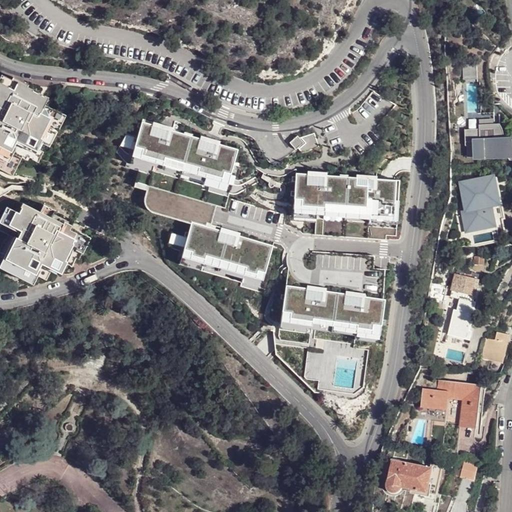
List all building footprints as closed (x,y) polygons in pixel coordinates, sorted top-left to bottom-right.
[(482,80),(481,65),(467,65),(468,80),(482,80)] [(65,122),(44,112),(48,104),(27,93),(28,91),(13,83),(11,86),(1,81),(0,82),(0,174),(13,181),(21,163),(27,167),(29,163),(32,165),(38,168),(43,158),(40,156),(43,149),(50,153),(65,122)] [(475,147),(475,158),(507,156),(511,156),(511,139),(511,140),(502,140),(496,140),(496,135),(495,125),(495,112),(479,113),(480,131),(467,131),(468,147),(475,147)] [(163,160),(164,156),(199,166),(198,170),(222,177),(223,171),(231,173),(232,170),(238,148),(142,121),(134,145),(143,148),(141,154),(163,160)] [(302,150),(296,144),(288,150),(294,156),(302,150)] [(199,166),(164,156),(163,160),(141,154),(143,148),(134,145),(129,162),(152,168),(153,166),(204,180),(203,184),(228,191),(233,171),(232,170),(231,173),(223,171),(222,177),(198,170),(199,166)] [(484,172),(485,180),(494,178),(493,172),(484,172)] [(395,180),(296,173),(294,198),(301,199),(300,204),(324,206),(324,200),(370,203),(369,214),(393,216),(394,200),(395,180)] [(484,198),(470,201),(473,214),(482,212),(483,212),(484,211),(485,210),(486,209),(487,208),(487,207),(487,205),(487,204),(488,204),(498,202),(497,194),(494,178),(485,180),(481,181),(484,198)] [(468,189),(470,201),(484,198),(481,181),(477,182),(475,182),(476,188),(469,189),(468,189)] [(462,202),(470,201),(468,189),(460,191),(462,202)] [(488,204),(492,224),(494,223),(496,223),(498,221),(500,219),(500,218),(502,215),(502,214),(502,212),(500,203),(501,203),(499,193),(497,194),(498,202),(488,204)] [(301,199),(294,198),(293,215),(316,217),(316,214),(396,220),(398,200),(394,200),(393,216),(369,214),(370,203),(324,200),(324,206),(300,204),(301,199)] [(482,212),(473,214),(476,227),(492,224),(488,204),(487,204),(487,205),(487,207),(487,208),(486,209),(485,210),(484,211),(483,212),(482,212)] [(89,243),(70,233),(73,226),(42,210),(39,217),(22,208),(16,218),(7,214),(0,227),(0,237),(5,240),(0,248),(0,261),(3,263),(0,269),(0,276),(17,285),(19,281),(25,284),(24,286),(28,288),(32,281),(42,286),(48,275),(59,281),(64,270),(69,272),(74,263),(78,265),(89,243)] [(220,229),(191,221),(187,237),(171,232),(168,243),(171,246),(176,249),(183,250),(183,248),(192,251),(191,254),(204,258),(205,254),(246,266),(245,270),(256,273),(257,269),(265,272),(273,244),(239,234),(236,245),(233,244),(235,233),(220,229)] [(236,245),(239,234),(240,231),(221,226),(220,229),(235,233),(233,244),(236,245)] [(192,251),(183,248),(183,250),(179,263),(201,269),(202,266),(242,278),(241,281),(263,287),(267,272),(265,272),(257,269),(256,273),(245,270),(246,266),(205,254),(204,258),(191,254),(192,251)] [(458,270),(457,275),(479,280),(480,275),(473,273),(472,275),(464,273),(464,271),(458,270)] [(456,275),(451,298),(463,301),(475,303),(478,289),(480,280),(479,280),(457,275),(456,275)] [(306,287),(286,284),(282,310),(290,311),(289,317),(312,320),(312,317),(357,323),(357,326),(371,328),(372,323),(380,325),(384,298),(364,295),(363,306),(359,306),(360,297),(344,294),(344,293),(325,290),(324,301),(320,300),(322,291),(305,289),(306,287)] [(306,287),(305,289),(322,291),(320,300),(324,301),(325,290),(326,287),(306,284),(306,287)] [(344,293),(344,294),(360,297),(359,306),(363,306),(364,295),(364,292),(345,289),(344,293)] [(475,303),(463,301),(460,311),(458,311),(457,317),(459,318),(456,333),(469,337),(477,303),(475,303)] [(290,311),(282,310),(280,327),(310,331),(311,328),(355,334),(355,338),(381,341),(384,325),(380,325),(372,323),(371,328),(357,326),(357,323),(312,317),(312,320),(289,317),(290,311)] [(481,358),(503,363),(509,335),(498,332),(496,340),(486,338),(481,358)] [(431,384),(430,389),(439,390),(440,380),(434,380),(433,385),(431,384)] [(466,383),(440,380),(439,390),(451,391),(450,398),(464,400),(461,424),(476,426),(477,426),(480,398),(477,397),(478,389),(484,390),(485,390),(486,390),(486,388),(486,389),(484,388),(466,387),(466,383)] [(424,388),(422,407),(435,409),(448,410),(450,398),(451,391),(439,390),(430,389),(424,388)] [(478,389),(477,397),(480,398),(483,398),(484,398),(485,390),(484,390),(478,389)] [(393,463),(388,483),(388,487),(390,490),(393,492),(397,493),(401,491),(403,488),(413,490),(424,492),(429,467),(401,462),(401,464),(393,463)] [(467,462),(463,478),(476,480),(479,465),(467,462)] [(433,464),(432,468),(434,468),(429,493),(438,495),(439,494),(444,467),(433,464)] [(429,467),(424,492),(429,493),(434,468),(432,468),(429,467)] [(413,490),(412,493),(417,494),(422,495),(438,499),(438,495),(429,493),(424,492),(413,490)]
